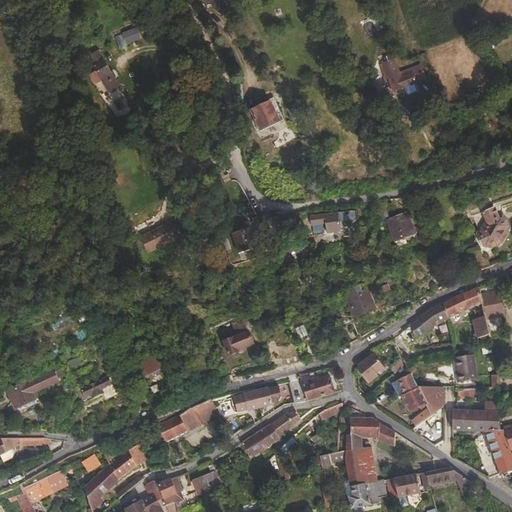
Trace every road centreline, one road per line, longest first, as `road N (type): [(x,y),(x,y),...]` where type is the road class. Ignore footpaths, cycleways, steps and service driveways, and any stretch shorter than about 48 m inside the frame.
road 1 (residential): [(174,0),(220,72),(235,157),(248,190),(267,206),(511,161)]
road 2 (residential): [(0,485),(107,430),(348,355)]
road 3 (residential): [(348,355),(345,379),(357,402),(511,502)]
road 4 (residential): [(348,355),(421,301),(511,262)]
